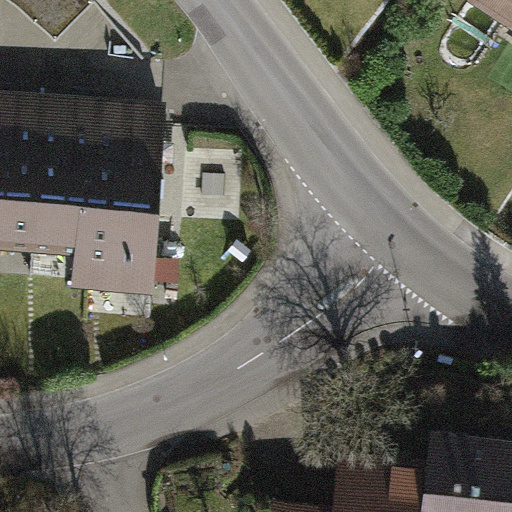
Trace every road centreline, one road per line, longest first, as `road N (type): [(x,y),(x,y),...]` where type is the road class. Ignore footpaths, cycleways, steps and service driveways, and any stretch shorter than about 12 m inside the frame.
road 1 (residential): [(84,420),(163,401),(234,367),(339,301),(403,241)]
road 2 (tertiary): [(222,0),(326,151),(403,241)]
road 3 (tertiary): [(403,241),(511,309)]
